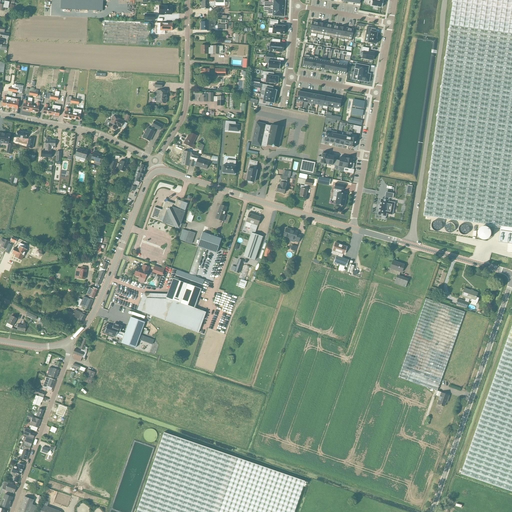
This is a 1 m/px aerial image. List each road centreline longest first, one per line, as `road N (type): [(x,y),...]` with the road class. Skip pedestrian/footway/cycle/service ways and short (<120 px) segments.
road 1 (unclassified): [(431,511),(511,277)]
road 2 (tertiary): [(352,228),(156,171)]
road 3 (tertiary): [(65,342),(95,309),(156,171)]
road 4 (unclassified): [(11,511),(68,355),(65,342)]
road 5 (tertiary): [(511,273),(352,228)]
road 6 (tertiary): [(160,154),(186,99),(187,0)]
road 7 (residential): [(150,159),(96,134),(0,114)]
road 8 (residential): [(352,228),(377,93)]
